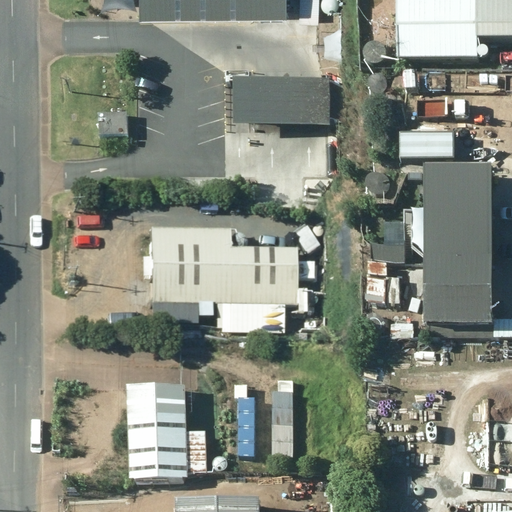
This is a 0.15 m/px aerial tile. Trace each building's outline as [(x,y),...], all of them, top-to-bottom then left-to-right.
[(401,54),(478,54),(483,54),(485,53),(487,51),(488,49),(488,46),(487,44),(485,41),(483,41),(480,41),(478,42),(477,33),(511,32),(511,0),(394,0),(395,20),(400,20),(401,54)] [(329,77),(232,75),(232,121),(323,122),(323,124),(328,124),(329,77)] [(98,111),(98,132),(127,132),(127,111),(98,111)] [(405,191),(445,188),(444,172),(429,173),(428,158),(394,161),(395,175),(404,174),(405,191)] [(489,317),(490,203),(460,203),(460,196),(443,196),(443,202),(423,202),(423,317),(489,317)] [(373,216),(388,215),(387,203),(372,204),(373,216)] [(227,223),(147,224),(148,324),(220,323),(219,297),(304,296),(304,281),(295,282),(294,239),(227,240),(227,223)] [(368,261),(367,302),(386,302),(387,261),(404,261),(404,242),(372,242),(372,261),(368,261)] [(128,382),(128,475),(185,475),(184,382),(128,382)] [(292,459),(296,393),(273,391),(269,458),(292,459)] [(255,458),(259,399),(240,398),(236,457),(255,458)] [(399,425),(399,439),(411,439),(411,425),(399,425)] [(174,493),(174,511),(257,511),(257,492),(174,493)]
